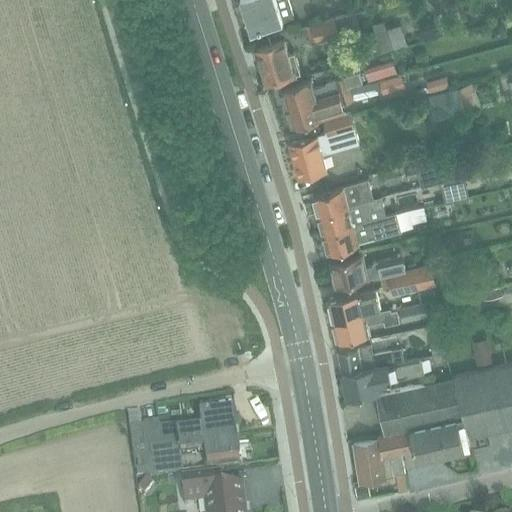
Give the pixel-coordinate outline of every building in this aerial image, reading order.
[(242,0),(252,32),(283,21),(294,18),(288,0),(242,0)] [(306,26),(311,42),(339,34),(335,18),(306,26)] [(401,23),(380,30),(351,39),(358,59),(408,44),(401,23)] [(284,40),(256,49),(267,82),(300,71),(294,51),(288,52),(284,40)] [(311,78),(281,88),(285,102),(287,101),(288,105),(286,106),(286,107),(349,88),(349,86),(362,82),(359,71),(334,78),(334,80),(326,82),(327,85),(314,89),(311,78)] [(349,88),(286,107),(287,107),(288,106),(290,110),(288,111),(293,127),(345,110),(343,104),(383,91),(380,80),(369,84),(369,83),(349,88)] [(431,117),(465,109),(476,106),(472,93),(475,92),(472,84),(424,96),(431,117)] [(350,113),(331,118),(323,120),(326,132),(288,142),(298,177),(327,169),(323,153),(359,143),(350,113)] [(421,187),(441,181),(446,180),(440,158),(405,167),(407,176),(418,173),(421,187)] [(464,176),(446,180),(441,181),(446,202),(469,197),(464,176)] [(313,194),(319,215),(374,200),(374,198),(368,179),(313,194)] [(511,188),(502,191),(506,205),(511,203),(511,188)] [(319,215),(324,233),(384,217),(384,216),(381,207),(384,206),(381,196),(374,198),(374,200),(319,215)] [(384,217),(324,233),(329,252),(357,244),(354,234),(372,229),(375,239),(403,232),(397,212),(384,216),(384,217)] [(403,268),(400,255),(375,261),(371,264),(365,265),(363,253),(331,261),(336,285),(370,277),(383,274),(383,273),(403,268)] [(383,287),(390,285),(393,295),(421,288),(418,278),(425,276),(423,266),(380,277),(383,287)] [(375,287),(347,294),(327,299),(332,319),(374,310),(375,314),(391,310),(390,308),(381,310),(375,287)] [(403,321),(428,315),(425,302),(400,308),(403,321)] [(397,309),(391,310),(375,314),(374,310),(332,319),(337,340),(370,332),(368,323),(384,319),(385,324),(400,320),(397,309)] [(499,328),(485,333),(493,356),(507,351),(499,328)] [(431,340),(434,355),(445,353),(442,338),(431,340)] [(338,349),(342,372),(372,367),(404,361),(402,347),(370,353),(368,344),(338,349)] [(372,367),(342,372),(346,395),(380,389),(379,383),(393,380),(392,379),(425,373),(422,357),(404,361),(372,367)] [(468,416),(473,446),(491,442),(488,431),(511,426),(511,363),(459,375),(460,377),(468,416)] [(468,416),(460,377),(377,393),(384,432),(377,434),(378,436),(409,429),(468,416)] [(144,427),(143,427),(145,448),(237,437),(236,429),(234,412),(201,416),(202,429),(178,432),(177,425),(159,427),(159,422),(144,424),(144,427)] [(473,446),(468,416),(409,429),(378,436),(378,438),(379,443),(383,442),(386,456),(401,452),(414,450),(416,459),(451,451),(452,455),(470,451),(469,447),(473,446)] [(143,427),(130,428),(135,470),(136,470),(137,478),(184,472),(182,456),(205,453),(206,465),(240,461),(240,460),(249,459),(247,445),(238,446),(238,444),(237,437),(145,448),(143,427)] [(379,443),(378,438),(354,443),(360,481),(380,478),(405,473),(401,452),(386,456),(383,442),(379,443)] [(221,473),(181,478),(183,492),(203,490),(205,511),(246,511),(246,510),(243,511),(242,502),(245,502),(243,484),(223,486),(221,473)]
